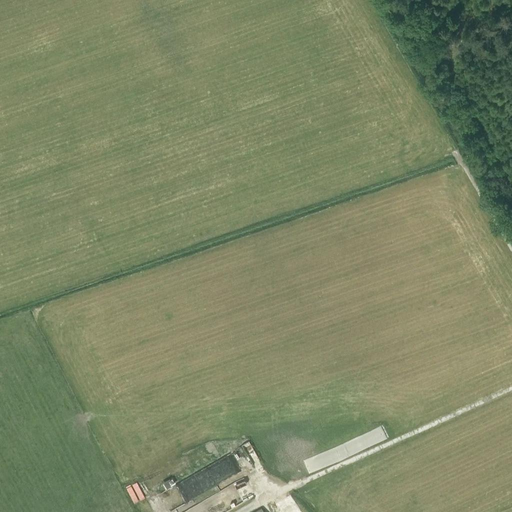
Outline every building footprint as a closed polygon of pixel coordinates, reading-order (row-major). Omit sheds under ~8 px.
[(247,454),(255,450),(250,441),(242,446),(247,454)] [(145,483),(159,479),(161,485),(170,482),(164,465),(141,472),(145,483)] [(127,470),(116,474),(122,491),(133,487),(127,470)] [(219,510),(219,511),(225,511),(255,497),(247,483),(217,498),(222,508),(219,510)] [(171,510),(172,511),(207,511),(201,497),(171,510)]
